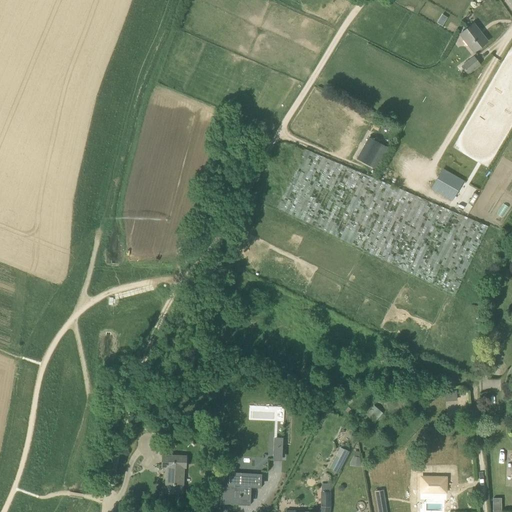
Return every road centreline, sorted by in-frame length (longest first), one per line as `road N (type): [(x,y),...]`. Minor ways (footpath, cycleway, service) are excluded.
road 1 (track): [(61,493),(106,501),(154,343),(365,0)]
road 2 (track): [(102,228),(76,312),(40,366)]
road 3 (track): [(76,312),(120,288),(201,266)]
road 4 (track): [(40,366),(13,489)]
